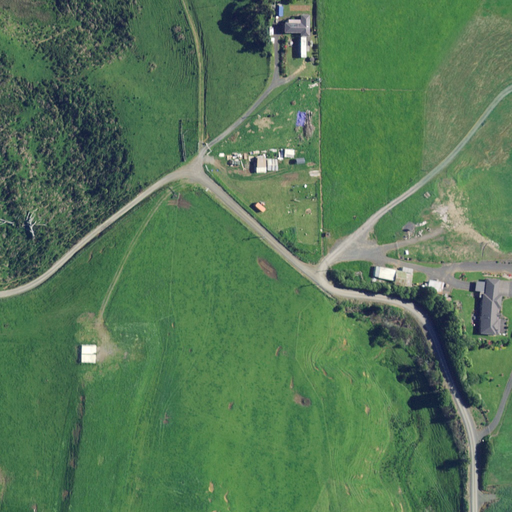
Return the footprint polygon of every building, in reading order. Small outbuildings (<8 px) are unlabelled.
[(298,33),(298,36),(297,58),(303,58),(303,36),(307,36),(307,15),(298,15),(298,20),(294,20),(287,20),(287,23),(281,23),(281,33),(298,33)] [(332,183),(322,184),(322,199),(332,198),(332,183)] [(399,272),(392,271),(374,267),(371,277),(386,280),(408,285),(411,269),(400,267),(399,272)] [(496,280),(483,279),(483,283),(474,282),(473,291),(477,291),(477,298),(479,298),(476,334),(496,335),(497,319),(495,318),(496,307),(498,308),(499,296),(495,296),(496,280)] [(441,283),(427,280),(425,292),(439,295),(441,283)] [(89,347),(79,347),(79,360),(89,360),(89,347)]
